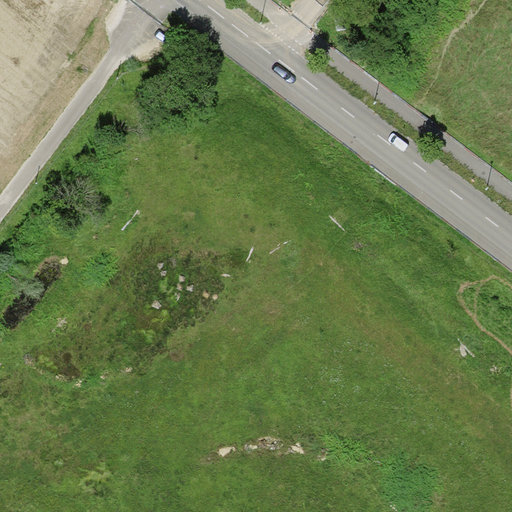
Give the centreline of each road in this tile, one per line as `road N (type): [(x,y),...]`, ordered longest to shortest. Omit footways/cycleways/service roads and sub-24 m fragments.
road 1 (tertiary): [(196,0),(511,236)]
road 2 (unclassified): [(161,0),(0,210)]
